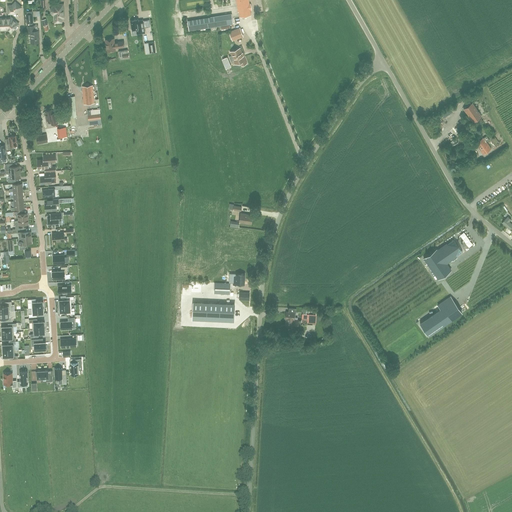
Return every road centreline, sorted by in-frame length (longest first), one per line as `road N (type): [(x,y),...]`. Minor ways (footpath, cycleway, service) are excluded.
road 1 (unclassified): [(248,511),(263,272),(276,218),(316,143),(382,61)]
road 2 (unclassified): [(511,244),(458,193),(382,61)]
road 3 (residential): [(44,286),(24,143),(7,111)]
road 4 (tertiary): [(7,111),(116,0)]
road 5 (residential): [(0,363),(53,357),(44,286)]
